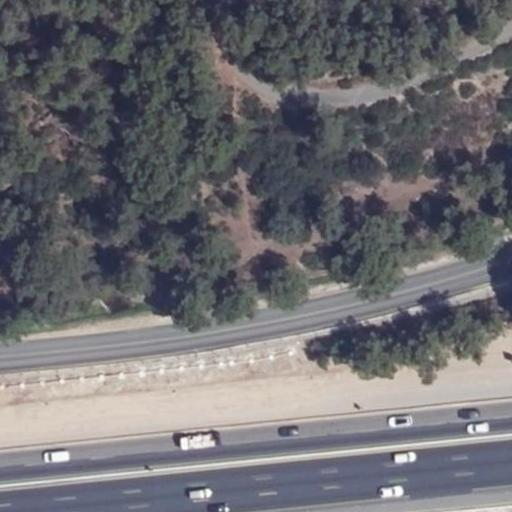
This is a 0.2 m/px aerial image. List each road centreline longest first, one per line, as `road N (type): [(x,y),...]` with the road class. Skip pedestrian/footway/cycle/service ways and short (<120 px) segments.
road 1 (primary): [(0,360),(293,320),(511,263)]
road 2 (motorway): [(511,398),(0,446)]
road 3 (motorway): [(59,511),(511,466)]
